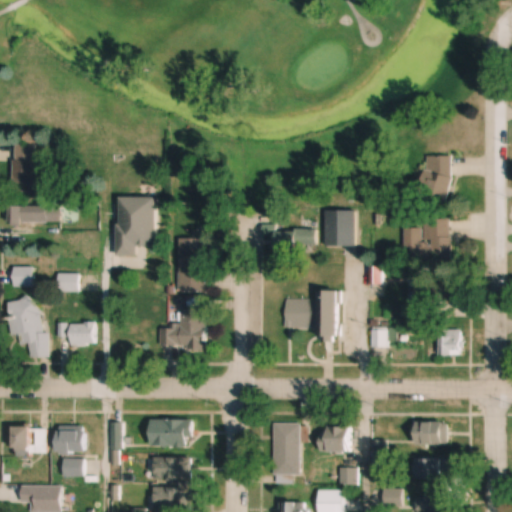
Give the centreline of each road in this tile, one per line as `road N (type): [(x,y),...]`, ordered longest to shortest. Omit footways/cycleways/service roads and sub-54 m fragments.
road 1 (residential): [(511,391),(0,391)]
road 2 (residential): [(494,511),(499,36)]
road 3 (residential): [(231,511),(243,221)]
